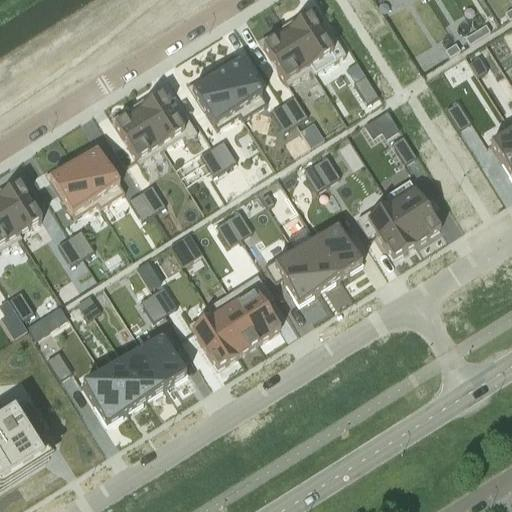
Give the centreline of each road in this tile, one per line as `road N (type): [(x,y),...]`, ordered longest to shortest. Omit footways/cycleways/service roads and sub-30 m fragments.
road 1 (unknown): [(0,339),(70,286),(398,87)]
road 2 (residential): [(411,297),(70,511)]
road 3 (residential): [(342,0),(498,245)]
road 4 (residential): [(0,136),(220,0)]
road 5 (tertiary): [(469,392),(279,511)]
